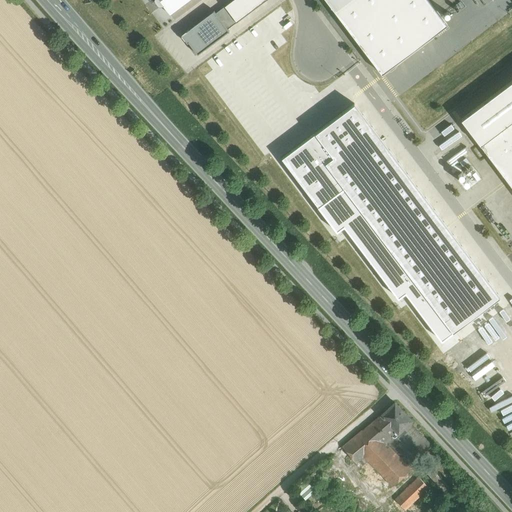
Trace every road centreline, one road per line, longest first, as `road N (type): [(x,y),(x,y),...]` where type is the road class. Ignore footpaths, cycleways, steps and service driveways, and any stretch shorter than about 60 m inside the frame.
road 1 (primary): [(47,0),(511,504)]
road 2 (unclassified): [(297,0),(511,284)]
